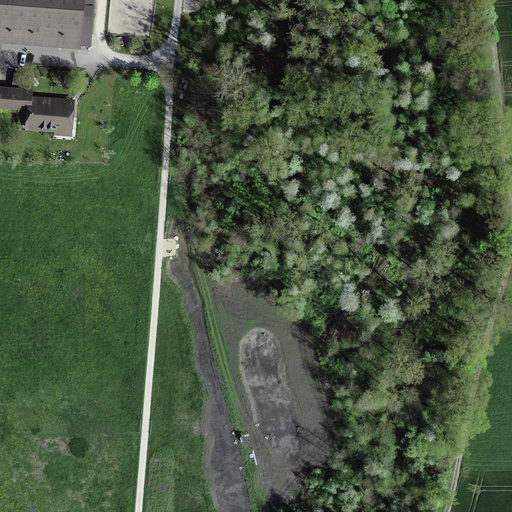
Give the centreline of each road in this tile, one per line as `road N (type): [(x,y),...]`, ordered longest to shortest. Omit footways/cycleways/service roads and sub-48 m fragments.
road 1 (track): [(177,0),(135,511)]
road 2 (track): [(511,250),(445,511)]
road 3 (track): [(485,0),(511,244)]
